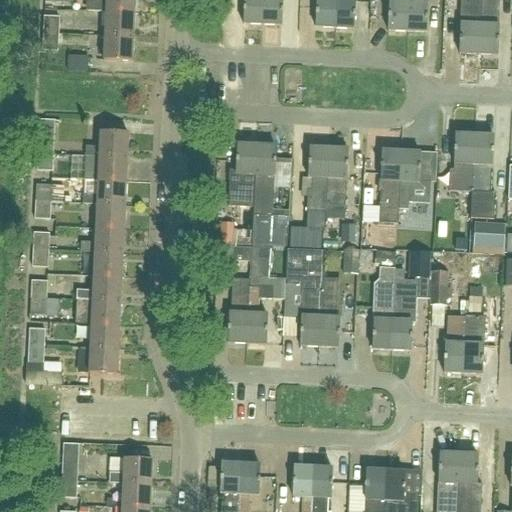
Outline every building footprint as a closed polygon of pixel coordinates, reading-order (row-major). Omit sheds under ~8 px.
[(86,0),(85,13),(106,14),(134,15),(134,0),(86,0)] [(262,28),(263,0),(244,0),(244,10),(243,10),(243,14),(244,14),(243,27),(262,28)] [(263,0),(262,28),(281,29),(282,16),(283,16),(284,11),(282,11),(282,0),(263,0)] [(335,31),(336,0),(327,0),(325,0),(317,0),(317,13),(316,12),(316,17),(316,30),(335,31)] [(336,0),(335,31),(354,32),(354,19),(356,19),(356,15),(355,14),(355,2),(345,1),(345,0),(336,0)] [(408,0),(399,0),(400,3),(390,3),(389,16),(388,16),(388,20),(389,20),(388,33),(407,34),(408,0)] [(408,0),(407,34),(426,35),(427,22),(428,22),(428,18),(427,18),(427,0),(408,0)] [(478,57),(481,0),(462,0),(461,26),(460,39),(459,39),(459,43),(460,43),(459,56),(478,57)] [(481,0),(478,57),(497,58),(498,45),(499,45),(499,41),(498,41),(499,28),(498,28),(499,0),(481,0)] [(132,39),(134,15),(106,14),(104,38),(132,39)] [(43,35),(59,36),(59,19),(44,18),(43,35)] [(58,53),(59,36),(43,35),(42,52),(58,53)] [(131,64),(132,39),(104,38),(103,63),(131,64)] [(99,159),(127,160),(128,135),(100,134),(99,149),(86,148),(85,158),(99,159)] [(470,195),(474,137),(454,136),(454,150),(453,150),(453,154),(454,154),(453,172),(449,172),(448,194),(471,195),(470,195)] [(493,138),(474,137),(470,195),(471,195),(470,220),(494,221),(495,194),(489,193),(491,169),(492,156),(493,156),(493,151),(492,151),(493,138)] [(38,156),(53,157),(54,140),(38,139),(38,156)] [(252,218),(256,148),(237,147),(236,160),(235,160),(235,164),(236,164),(235,177),(229,176),(227,209),(252,210),(252,218)] [(275,149),(256,148),(252,218),(271,219),(273,194),(287,194),(288,173),(289,162),(275,162),(274,162),(275,149)] [(325,208),(328,151),(309,150),(308,163),(308,167),(308,181),(311,181),(311,200),(307,200),(306,214),(305,230),(291,230),(290,248),(321,250),(322,229),(324,229),(325,215),(325,208)] [(347,165),(347,152),(328,151),(325,208),(344,209),(346,183),(346,169),(347,169),(348,165),(347,165)] [(398,211),(401,154),(382,153),(381,167),(380,167),(380,171),(381,171),(378,226),(397,227),(398,211)] [(420,155),(401,154),(398,211),(398,212),(408,212),(408,206),(429,207),(430,186),(418,185),(419,173),(420,173),(420,169),(419,168),(420,155)] [(52,174),(53,157),(38,156),(37,173),(52,174)] [(126,184),(127,160),(99,159),(98,183),(126,184)] [(124,208),(126,184),(98,183),(97,197),(83,196),(82,206),(96,207),(124,208)] [(35,204),(51,205),(52,188),(36,187),(35,204)] [(50,222),(51,205),(35,204),(34,221),(50,222)] [(123,232),(124,208),(96,207),(95,231),(123,232)] [(473,249),(504,250),(505,225),(474,224),(473,249)] [(232,249),(233,226),(221,226),(220,249),(232,249)] [(396,232),(396,229),(376,228),(376,251),(395,252),(396,232)] [(251,229),(250,248),(285,249),(285,230),(251,229)] [(122,256),(123,232),(95,231),(95,245),(81,244),(80,254),(94,255),(122,256)] [(353,232),(342,232),(341,244),(353,244),(353,232)] [(33,252),(48,253),(49,236),(34,235),(33,252)] [(250,250),(232,249),(220,249),(219,273),(231,274),(231,263),(249,264),(250,250)] [(356,276),(357,252),(342,251),(342,276),(356,276)] [(48,270),(48,253),(33,252),(32,269),(48,270)] [(427,281),(429,255),(408,254),(407,280),(427,281)] [(121,280),(122,256),(94,255),(93,279),(121,280)] [(381,255),(381,268),(394,268),(394,256),(381,255)] [(286,256),(283,317),(301,318),(301,317),(303,317),(305,272),(301,272),(302,256),(286,256)] [(317,257),(302,256),(301,272),(305,272),(316,273),(317,257)] [(300,348),(319,348),(322,280),(323,273),(316,273),(305,272),(303,317),(301,317),(301,318),(300,330),(299,330),(299,335),(300,335),(300,348)] [(393,296),(394,282),(394,272),(381,272),(381,282),(375,286),(374,321),(373,321),(373,334),(371,334),(371,338),(372,338),(371,351),(390,352),(393,296)] [(445,308),(447,275),(430,274),(428,307),(445,308)] [(78,293),(77,302),(120,304),(121,280),(93,279),(92,293),(78,293)] [(246,345),(249,288),(249,281),(232,280),(230,313),(229,313),(228,326),(227,326),(227,331),(228,331),(227,344),(246,345)] [(322,280),(319,348),(338,349),(338,337),(339,337),(339,332),(339,319),(340,287),(339,283),(335,281),(322,280)] [(249,288),(246,345),(265,346),(266,333),(267,333),(267,328),(266,328),(267,315),(256,314),(257,300),(282,301),(283,282),(249,281),(249,288)] [(393,296),(390,352),(409,353),(410,340),(411,340),(411,336),(410,336),(411,324),(414,324),(416,284),(394,282),(393,296)] [(31,300),(46,301),(47,284),(31,283),(31,300)] [(45,318),(46,301),(31,300),(30,317),(45,318)] [(77,302),(76,326),(91,327),(119,328),(120,304),(77,302)] [(462,375),(465,319),(446,318),(444,356),(443,356),(443,361),(444,361),(443,374),(462,375)] [(465,319),(462,375),(481,376),(481,363),(482,363),(482,358),(484,320),(465,319)] [(118,352),(119,328),(91,327),(90,351),(118,352)] [(28,348),(44,349),(45,332),(29,331),(28,348)] [(43,366),(44,349),(28,348),(28,365),(43,366)] [(117,377),(118,352),(90,351),(89,376),(117,377)] [(60,387),(60,375),(32,375),(32,387),(60,387)] [(63,446),(62,466),(61,483),(77,483),(79,447),(63,446)] [(455,511),(458,455),(439,454),(439,467),(438,467),(437,472),(438,472),(436,511),(455,511),(456,511),(455,511)] [(456,511),(455,511),(479,511),(481,485),(476,485),(476,473),(477,474),(478,469),(477,469),(477,456),(458,455),(456,511)] [(123,485),(151,487),(152,462),(124,461),(123,476),(110,475),(109,485),(123,486),(123,485)] [(238,511),(241,465),(222,464),(221,477),(220,477),(220,481),(221,481),(220,494),(223,495),(221,511),(238,511)] [(241,465),(238,511),(247,511),(248,496),(258,496),(259,483),(260,483),(260,479),(259,479),(260,465),(241,465)] [(310,511),(313,468),(294,467),(293,481),(292,480),(292,485),(293,485),(293,498),(303,499),(301,511),(310,511)] [(313,468),(310,511),(327,511),(328,500),(330,500),(331,487),(332,487),(332,483),(331,482),(332,469),(313,468)] [(383,511),(385,472),(366,471),(365,484),(364,484),(364,489),(365,489),(365,502),(364,511),(383,511)] [(404,473),(385,472),(383,511),(414,511),(416,497),(419,497),(420,475),(404,474),(404,473)] [(76,500),(77,483),(61,483),(61,500),(76,500)] [(150,511),(151,487),(123,485),(123,486),(122,509),(150,511)]
